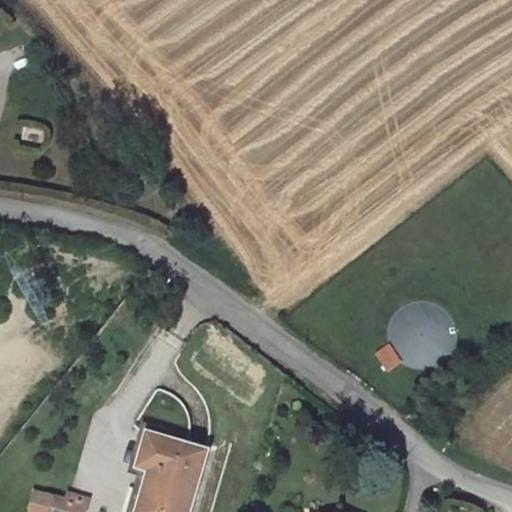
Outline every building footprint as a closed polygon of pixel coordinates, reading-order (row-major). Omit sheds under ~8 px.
[(452,367),(448,309),(389,312),(392,370),(452,367)] [(383,373),(398,366),(388,345),(372,352),(383,373)] [(189,511),(207,452),(151,435),(142,466),(153,469),(140,511),(189,511)] [(36,492),(34,499),(51,504),(51,503),(66,507),(68,502),(36,492)] [(68,502),(66,507),(82,511),(84,511),(87,504),(86,500),(84,498),(74,495),(70,498),(68,502)]
